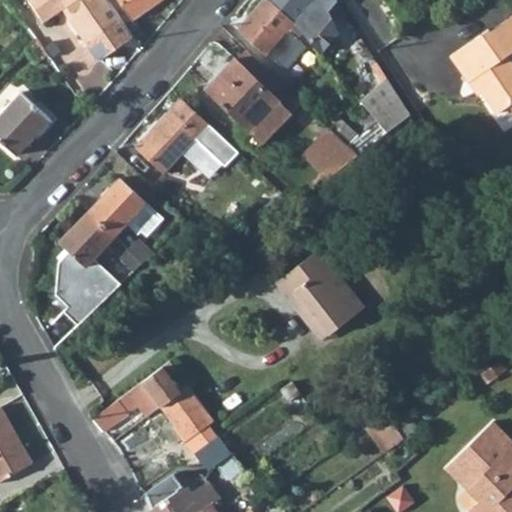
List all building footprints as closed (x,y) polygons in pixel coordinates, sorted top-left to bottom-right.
[(28,0),(43,20),(66,5),(70,10),(67,13),(99,60),(133,36),(107,0),(28,0)] [(121,0),(133,17),(158,0),(121,0)] [(263,0),(239,29),(285,70),(305,47),(296,38),(302,32),(266,0),(263,0)] [(266,0),(302,32),(318,51),(337,31),(336,29),(322,0),(266,0)] [(347,16),(336,0),(322,0),(336,29),(347,16)] [(509,105),(511,109),(511,63),(510,60),(511,58),(511,15),(490,31),(488,29),(450,55),(468,82),(472,79),(496,114),(509,105)] [(26,50),(37,65),(49,55),(37,38),(26,50)] [(236,60),(291,113),(301,102),(246,49),(236,60)] [(250,131),(263,143),(291,113),(236,60),(234,58),(206,88),(225,107),(230,103),(238,111),(234,115),(250,131)] [(369,111),(386,132),(410,115),(387,79),(360,100),(369,111)] [(0,114),(0,139),(16,155),(51,119),(22,91),(0,114)] [(135,146),(163,172),(208,124),(180,98),(135,146)] [(225,107),(234,115),(238,111),(230,103),(225,107)] [(327,126),(356,154),(386,132),(369,111),(349,126),(338,115),(327,126)] [(313,141),(341,167),(356,154),(327,126),(313,141)] [(263,143),(250,131),(243,138),(256,150),(263,143)] [(302,152),(327,177),(341,167),(313,141),(302,152)] [(88,211),(114,235),(126,222),(145,203),(119,178),(88,211)] [(249,216),(263,229),(295,204),(281,191),(249,216)] [(161,218),(145,203),(126,222),(137,232),(140,229),(146,235),(161,218)] [(77,229),(62,245),(68,250),(59,260),(56,293),(67,305),(63,309),(78,325),(98,306),(120,284),(93,257),(114,235),(88,211),(73,226),(77,229)] [(73,226),(59,241),(62,245),(77,229),(73,226)] [(128,248),(142,262),(150,255),(135,241),(128,248)] [(119,256),(134,271),(142,262),(128,248),(119,256)] [(276,282),(299,311),(306,305),(329,334),(364,306),(319,248),(276,282)] [(299,311),(321,340),(329,334),(306,305),(299,311)] [(92,418),(103,431),(128,413),(126,410),(138,405),(146,416),(159,406),(173,396),(179,398),(189,409),(201,403),(187,384),(179,389),(168,374),(176,369),(169,360),(93,418),(92,418)] [(280,388),(288,401),(299,393),(291,380),(280,388)] [(354,391),(366,409),(378,400),(366,383),(354,391)] [(181,439),(184,442),(204,427),(214,420),(201,403),(189,409),(179,398),(173,396),(159,406),(170,422),(181,439)] [(0,406),(0,480),(27,466),(13,440),(18,437),(0,406)] [(366,428),(382,453),(403,438),(396,428),(386,413),(366,428)] [(403,438),(404,441),(419,430),(410,418),(396,428),(403,438)] [(511,441),(492,421),(489,424),(511,447),(511,441)] [(161,428),(172,445),(181,439),(170,422),(161,428)] [(449,464),(481,497),(478,501),(466,511),(503,511),(505,510),(507,511),(511,511),(511,447),(489,424),(449,464)] [(184,442),(193,454),(213,439),(204,427),(184,442)] [(193,454),(203,467),(212,467),(217,463),(232,452),(237,448),(228,437),(223,441),(218,435),(213,439),(193,454)] [(13,440),(27,466),(32,463),(18,437),(13,440)] [(217,463),(228,479),(234,475),(239,482),(247,476),(244,470),(232,452),(217,463)] [(445,467),(478,501),(481,497),(449,464),(445,467)] [(143,493),(149,511),(193,511),(209,501),(218,496),(208,480),(188,493),(191,498),(187,501),(180,492),(185,489),(173,473),(143,493)] [(193,511),(217,511),(209,501),(193,511)]
